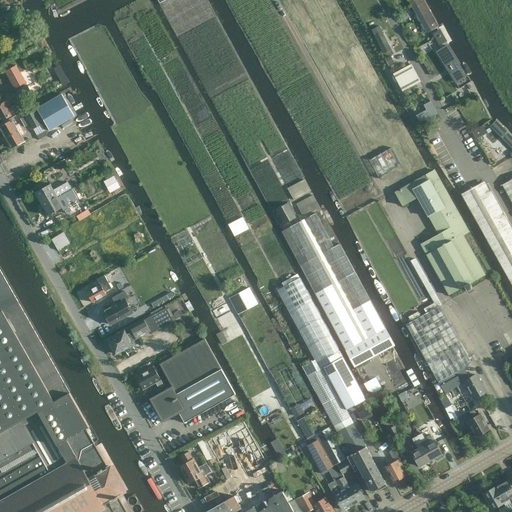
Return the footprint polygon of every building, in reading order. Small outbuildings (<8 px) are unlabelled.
[(407,0),(426,33),(437,27),(438,27),(423,0),(407,0)] [(457,87),(467,81),(469,80),(449,45),(437,52),(457,87)] [(420,82),(411,64),(393,74),(402,92),(420,82)] [(16,65),(5,71),(15,89),(26,83),(16,65)] [(0,120),(0,122),(18,112),(17,110),(23,106),(20,100),(31,94),(26,86),(16,92),(17,95),(10,99),(7,93),(0,97),(0,120)] [(62,94),(36,108),(50,131),(75,116),(62,94)] [(432,99),(423,103),(426,109),(417,113),(421,121),(438,113),(432,99)] [(25,116),(30,125),(33,129),(41,125),(42,124),(34,110),(25,116)] [(0,127),(0,129),(5,138),(19,130),(13,120),(0,127)] [(511,136),(496,120),(489,127),(511,150),(511,136)] [(41,125),(33,129),(37,136),(45,131),(41,125)] [(426,131),(428,136),(440,130),(437,125),(426,131)] [(483,126),(472,132),(477,139),(487,133),(483,126)] [(19,130),(5,138),(11,149),(25,141),(19,130)] [(379,178),(384,175),(402,165),(392,147),(369,160),(379,178)] [(68,165),(65,159),(64,159),(56,164),(60,170),(68,165)] [(428,216),(433,226),(438,235),(421,245),(449,295),(464,287),(467,291),(472,288),(470,284),(485,275),(463,235),(469,232),(434,170),(395,193),(402,205),(417,197),(428,217),(428,216)] [(108,180),(113,190),(120,187),(114,176),(108,180)] [(511,179),(502,185),(511,202),(511,179)] [(511,284),(511,236),(482,182),(462,194),(511,284)] [(57,195),(58,197),(67,193),(64,188),(55,192),(51,184),(35,193),(41,204),(57,195)] [(62,204),(58,197),(57,195),(41,204),(48,216),(63,208),(64,210),(74,205),(71,200),(62,204)] [(283,225),(296,218),(288,203),(275,210),(283,225)] [(345,350),(355,367),(395,346),(339,244),(334,247),(316,213),(282,231),(346,350),(345,350)] [(229,223),(235,235),(250,227),(244,216),(229,223)] [(59,248),(71,241),(64,230),(53,237),(59,248)] [(133,511),(123,494),(126,492),(111,465),(106,468),(84,430),(88,428),(67,388),(0,270),(0,511),(133,511)] [(104,275),(97,279),(100,284),(86,292),(93,303),(106,295),(105,292),(111,288),(104,275)] [(351,455),(366,447),(346,410),(323,367),(343,357),(300,278),(277,290),(315,360),(302,366),(324,409),(343,442),(344,442),(351,455)] [(229,298),(238,315),(258,304),(249,288),(229,298)] [(116,304),(103,311),(110,324),(132,312),(125,300),(129,298),(125,291),(113,298),(116,304)] [(171,292),(151,303),(154,308),(174,296),(171,292)] [(444,393),(464,382),(474,399),(486,392),(475,374),(468,378),(463,368),(472,364),(439,306),(406,325),(438,382),(444,393)] [(116,355),(127,349),(129,349),(132,347),(133,346),(134,345),(133,342),(150,331),(152,334),(173,321),(166,308),(144,320),(131,327),(130,326),(126,329),(125,328),(106,339),(110,346),(111,346),(116,355)] [(149,399),(160,417),(163,423),(179,413),(184,423),(235,394),(205,339),(159,364),(172,386),(149,399)] [(366,400),(343,357),(323,367),(346,410),(365,400),(366,400)] [(154,367),(136,376),(139,382),(139,384),(141,387),(143,388),(143,390),(156,383),(159,388),(164,385),(154,367)] [(376,377),(364,384),(370,395),(382,388),(376,377)] [(154,389),(146,393),(149,398),(156,394),(155,391),(154,389)] [(406,391),(398,395),(401,402),(409,398),(406,391)] [(445,402),(453,419),(458,417),(450,399),(445,402)] [(299,404),(291,409),(295,417),(303,412),(299,404)] [(483,433),(488,431),(489,430),(479,414),(479,415),(476,409),(469,413),(472,418),(468,421),(477,437),(478,436),(479,437),(483,435),(483,433)] [(246,420),(208,438),(219,461),(236,452),(247,474),(268,464),(246,420)] [(386,423),(394,438),(399,435),(391,420),(386,423)] [(315,434),(332,466),(345,459),(327,428),(315,434)] [(417,436),(430,460),(436,457),(437,458),(442,456),(441,455),(442,454),(433,439),(424,444),(423,442),(426,440),(422,433),(417,436)] [(417,449),(411,452),(419,467),(430,460),(417,436),(411,439),(417,449)] [(278,439),(271,443),(280,459),(287,454),(278,439)] [(198,443),(209,464),(214,461),(202,440),(198,443)] [(332,466),(318,440),(307,446),(322,472),(332,466)] [(372,491),(376,489),(377,491),(387,486),(366,447),(351,455),(347,457),(355,472),(359,469),(372,491)] [(395,461),(385,467),(393,483),(395,482),(396,482),(399,481),(399,480),(405,477),(399,466),(402,465),(399,459),(401,459),(395,448),(390,451),(395,461)] [(179,466),(184,475),(198,467),(193,458),(192,458),(188,451),(181,456),(185,463),(179,466)] [(338,465),(343,474),(352,469),(347,460),(338,465)] [(198,467),(184,475),(189,484),(195,481),(199,488),(210,482),(206,475),(212,471),(207,462),(198,467)] [(339,479),(354,504),(364,498),(355,482),(348,486),(347,483),(344,476),(339,479)] [(343,510),(354,504),(339,479),(335,481),(339,488),(341,491),(334,494),(343,510)] [(511,490),(507,481),(495,488),(505,506),(504,503),(505,503),(511,499),(511,500),(511,490)] [(495,488),(489,491),(488,491),(487,491),(484,492),(484,494),(483,494),(487,501),(485,503),(489,511),(497,506),(500,511),(509,511),(506,505),(505,506),(495,488)] [(204,510),(205,511),(296,511),(285,489),(254,504),(247,489),(204,510)] [(309,492),(298,498),(305,511),(307,511),(315,508),(317,511),(332,511),(325,497),(315,503),(309,492)]
